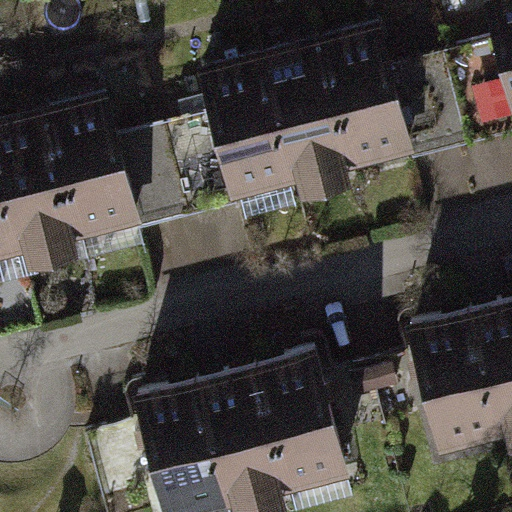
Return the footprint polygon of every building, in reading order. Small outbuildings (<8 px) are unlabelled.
[(379,0),(311,20),(349,152),(418,132),(379,0)] [(511,0),(494,0),(511,61),(511,0)] [(349,152),(311,20),(254,36),(292,168),(349,152)] [(292,168),(254,36),(200,51),(237,184),(292,168)] [(44,88),(75,222),(143,204),(107,71),(44,88)] [(0,99),(0,168),(17,238),(75,222),(44,88),(0,99)] [(0,242),(17,238),(0,168),(0,242)] [(511,421),(511,277),(461,292),(498,425),(511,421)] [(498,425),(461,292),(410,306),(447,439),(498,425)] [(246,345),(283,478),(350,459),(313,327),(246,345)] [(283,478),(246,345),(184,363),(221,495),(283,478)] [(221,495),(184,363),(133,377),(170,509),(221,495)]
